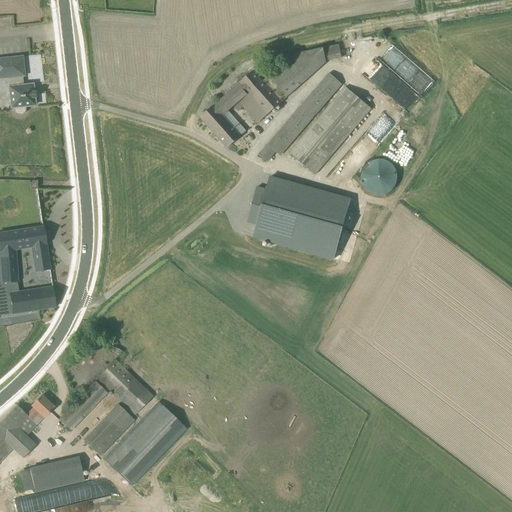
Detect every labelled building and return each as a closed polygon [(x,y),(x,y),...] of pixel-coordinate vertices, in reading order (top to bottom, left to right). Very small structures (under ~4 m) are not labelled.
[(389,43),(363,73),(408,111),(435,81),(408,58),(402,64),(406,68),(404,70),(406,73),(400,80),(390,71),(392,68),(387,63),(392,57),(395,61),(401,53),(389,43)] [(292,54),(263,81),(282,103),(312,76),(326,63),(326,62),(341,58),(339,45),(323,48),(292,54)] [(11,108),(13,108),(14,108),(14,111),(15,112),(15,113),(16,113),(16,114),(17,115),(18,115),(19,115),(20,115),(21,115),(22,115),(23,114),(24,114),(24,113),(25,112),(25,111),(25,110),(25,107),(35,106),(34,98),(36,98),(36,92),(31,92),(31,85),(32,85),(32,87),(33,87),(33,85),(23,86),(22,77),(25,76),(23,57),(0,58),(0,79),(5,79),(6,88),(9,88),(11,108)] [(257,124),(282,103),(263,81),(254,71),(200,118),(227,148),(246,132),(237,122),(228,112),(234,107),(238,111),(242,107),(257,124)] [(281,156),(343,85),(329,73),(259,154),(268,162),(276,152),(281,156)] [(316,175),(371,109),(345,87),(288,153),(316,175)] [(352,157),(360,148),(356,144),(338,164),(350,176),(361,165),(352,157)] [(380,195),(384,195),(387,194),(389,193),(392,191),(393,189),(395,187),(396,184),(397,181),(397,178),(397,176),(397,173),(396,171),(395,169),(394,167),(392,165),(391,163),(388,162),(386,161),(384,160),(380,159),(377,160),(375,160),(372,161),(370,162),(368,163),(366,166),(364,168),(363,170),(362,173),(361,176),(361,179),(362,182),(363,184),(364,186),(366,190),(369,192),(372,194),(375,195),(380,195)] [(257,187),(247,222),(256,225),(253,237),(334,259),(350,200),(269,178),(266,190),(257,187)] [(49,270),(46,245),(43,227),(0,233),(0,250),(2,283),(18,281),(17,248),(33,246),(37,272),(49,270)] [(18,291),(9,292),(13,313),(33,310),(55,306),(52,285),(38,287),(18,291)] [(97,378),(136,415),(152,397),(115,361),(97,378)] [(71,431),(107,393),(95,381),(59,420),(71,431)] [(26,435),(52,406),(41,396),(31,406),(33,408),(26,415),(16,405),(0,422),(0,462),(13,449),(22,458),(35,444),(26,435)] [(101,455),(134,420),(117,404),(83,440),(101,455)] [(112,459),(120,468),(131,457),(123,449),(112,459)] [(35,493),(85,482),(79,456),(29,468),(35,493)]
